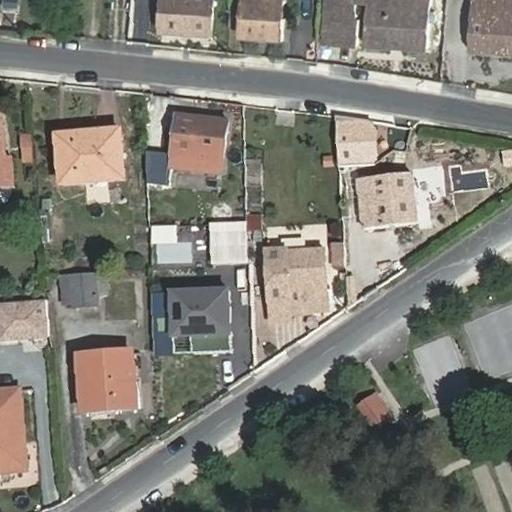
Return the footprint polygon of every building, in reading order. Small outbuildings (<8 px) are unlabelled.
[(212,0),(161,0),(161,8),(159,35),(211,37),(212,0)] [(243,0),(241,39),(281,41),(283,0),(243,0)] [(327,0),(324,44),(358,46),(360,12),(355,11),(355,0),(370,0),(368,46),(429,51),(432,0),(327,0)] [(511,55),(511,0),(475,0),(471,54),(511,55)] [(222,176),(227,122),(182,117),(175,171),(222,176)] [(370,123),(338,117),(341,157),(337,157),(338,165),(344,164),(344,159),(358,158),(359,163),(373,162),(370,123)] [(0,201),(2,201),(6,197),(7,195),(9,191),(9,188),(6,152),(2,152),(0,131),(0,201)] [(97,141),(57,143),(59,183),(122,181),(121,133),(97,134),(97,141)] [(57,135),(57,143),(97,141),(97,134),(57,135)] [(360,178),(359,163),(358,158),(344,159),(344,164),(347,204),(348,215),(348,223),(364,221),(360,178)] [(360,178),(364,221),(365,229),(417,225),(413,173),(360,178)] [(251,234),(216,236),(216,251),(251,249),(251,234)] [(341,248),(333,249),(334,267),(343,266),(341,248)] [(216,251),(217,267),(252,265),(251,249),(216,251)] [(325,249),(276,253),(269,254),(274,323),(293,322),(293,315),(330,312),(325,249)] [(350,310),(361,303),(359,274),(347,275),(350,310)] [(97,276),(73,278),(74,309),(98,308),(97,276)] [(197,357),(237,355),(234,294),(176,297),(178,342),(196,341),(197,357)] [(19,334),(17,308),(0,308),(0,327),(0,335),(19,334)] [(196,341),(178,342),(179,358),(197,357),(196,341)] [(135,410),(131,356),(81,359),(84,414),(135,410)] [(0,468),(24,467),(18,388),(0,389),(0,468)] [(393,424),(375,399),(362,408),(380,433),(393,424)]
